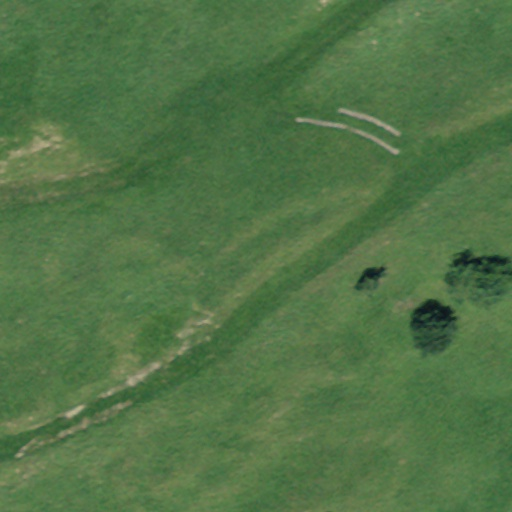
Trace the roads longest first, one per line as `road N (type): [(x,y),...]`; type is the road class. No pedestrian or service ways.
road 1 (track): [(511,126),(434,165),(370,227),(296,273),(242,327),(167,375),(0,452)]
road 2 (track): [(370,0),(286,68),(238,77),(245,101),(329,115),(390,137),(434,165)]
